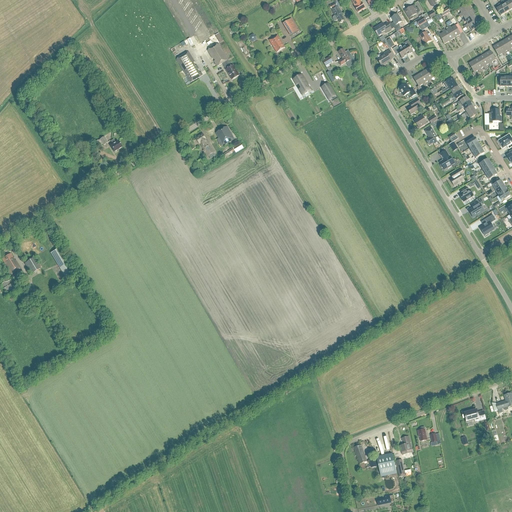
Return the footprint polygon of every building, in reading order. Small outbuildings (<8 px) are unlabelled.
[(331,10),(332,12),(335,16),(333,18),(333,19),(334,22),(336,22),(338,21),(339,24),(340,23),(341,24),(343,23),(343,22),(344,21),(342,16),(343,16),(337,6),(335,4),(338,2),(336,0),(332,0),(335,4),(330,7),(331,9),(331,10)] [(355,7),(354,7),(358,13),(365,9),(362,3),(361,3),(359,0),(354,0),(352,2),(355,7)] [(501,3),(499,4),(505,14),(510,11),(505,4),(503,1),(501,3)] [(459,15),(460,17),(471,10),(468,4),(459,10),(458,8),(456,10),(457,13),(460,11),(461,14),(459,15)] [(501,17),(505,14),(499,4),(497,6),(499,8),(496,10),(501,17)] [(405,13),(409,19),(410,21),(414,19),(412,17),(416,14),(414,10),(416,9),(414,6),(412,7),(407,10),(408,12),(405,13)] [(448,9),(452,18),(457,16),(453,7),(448,9)] [(462,20),(463,22),(474,15),(471,10),(460,17),(461,18),(463,17),(464,19),(462,20)] [(399,26),(398,25),(401,23),(396,15),(391,18),(394,23),(391,24),(394,29),(397,33),(401,30),(399,26)] [(465,26),(466,27),(478,21),(474,15),(463,22),(464,23),(466,22),(468,24),(465,26)] [(426,23),(423,18),(416,22),(419,27),(426,23)] [(291,19),(283,24),(291,37),(299,32),(291,19)] [(481,26),(478,21),(466,27),(467,29),(469,27),(472,32),(481,26)] [(394,29),(391,24),(391,23),(388,25),(387,23),(384,25),(383,24),(374,29),(378,37),(387,31),(388,32),(394,29)] [(450,26),(448,27),(455,38),(461,35),(455,26),(451,28),(450,26)] [(444,29),(443,30),(450,41),(455,38),(448,27),(447,28),(448,30),(446,32),(444,29)] [(440,35),(439,33),(436,34),(438,37),(439,36),(444,45),(450,41),(443,30),(441,31),(443,33),(440,35)] [(253,37),(259,41),(262,37),(257,33),(253,37)] [(426,33),(420,37),(425,45),(431,41),(426,33)] [(269,41),(277,53),(285,49),(278,36),(274,38),(269,41)] [(385,46),(388,50),(390,48),(388,45),(385,40),(377,45),(379,47),(382,45),(383,47),(385,46)] [(404,44),(405,47),(402,48),(407,56),(412,53),(409,48),(412,46),(408,41),(406,43),(404,44)] [(504,41),(498,44),(505,55),(507,55),(505,52),(508,51),(509,53),(511,52),(504,41)] [(498,44),(493,47),(498,56),(502,54),(504,56),(505,55),(498,44)] [(228,61),(218,45),(207,51),(212,60),(213,59),(215,61),(214,62),(217,67),(222,64),(225,68),(226,68),(227,70),(226,70),(232,81),(239,76),(233,66),(231,67),(228,61)] [(402,48),(400,50),(397,47),(393,50),(396,56),(399,54),(402,59),(407,56),(402,48)] [(341,66),(347,62),(348,65),(351,63),(350,61),(348,58),(351,56),(348,52),(346,53),(343,50),(338,53),(343,60),(338,63),(341,66)] [(386,54),(381,57),(380,55),(379,55),(376,57),(377,60),(382,67),(391,61),(390,59),(393,57),(389,51),(385,53),(386,54)] [(490,51),(485,54),(492,66),(493,65),(492,63),(496,60),(490,51)] [(177,60),(191,84),(203,76),(201,73),(200,74),(198,70),(199,70),(197,66),(196,67),(193,63),(195,62),(189,53),(177,60)] [(485,54),(479,58),(486,69),(487,68),(486,66),(489,64),(490,67),(492,66),(485,54)] [(200,60),(206,72),(209,71),(203,58),(200,60)] [(330,58),(323,62),(327,70),(330,68),(329,65),(333,62),(330,58)] [(479,58),(474,61),(481,72),(482,72),(481,69),(483,68),(485,70),(486,69),(479,58)] [(474,61),(469,64),(474,73),(472,74),(474,76),(477,75),(475,72),(478,71),(479,73),(481,72),(474,61)] [(429,68),(424,72),(431,83),(432,82),(431,80),(435,77),(429,68)] [(331,72),(327,74),(332,82),(336,80),(331,72)] [(424,72),(419,75),(426,86),(427,85),(425,83),(428,82),(429,84),(431,83),(424,72)] [(417,88),(419,90),(421,89),(420,86),(423,85),(424,87),(426,86),(419,75),(413,78),(418,87),(417,88)] [(296,79),(294,81),(302,95),(305,94),(308,92),(310,91),(308,88),(307,86),(302,76),(300,78),(296,80),(296,79)] [(500,87),(506,87),(506,78),(500,78),(500,76),(497,76),(497,83),(500,83),(500,87)] [(444,87),(446,89),(455,83),(452,79),(443,84),(444,87)] [(450,89),(451,92),(458,87),(455,83),(446,89),(447,91),(450,89)] [(328,84),(322,88),(330,101),(336,97),(328,84)] [(410,91),(405,84),(399,88),(404,97),(409,94),(411,98),(416,95),(413,89),(410,91)] [(450,95),(451,97),(451,98),(461,92),(458,87),(451,92),(452,94),(450,95)] [(443,106),(450,101),(452,100),(455,98),(456,100),(463,96),(461,92),(451,98),(451,97),(448,99),(449,100),(442,105),(443,106)] [(461,104),(459,106),(456,108),(457,110),(460,108),(469,102),(467,98),(460,102),(461,104)] [(412,107),(407,110),(411,115),(419,110),(417,107),(421,105),(418,100),(410,104),(412,107)] [(464,108),(465,111),(472,106),(469,102),(460,108),(461,110),(464,108)] [(464,114),(465,116),(465,117),(475,111),(472,106),(465,111),(467,113),(464,114)] [(492,113),(489,114),(489,124),(493,124),(492,122),(501,122),(501,117),(499,117),(499,110),(492,110),(492,113)] [(469,117),(471,119),(478,115),(475,111),(465,117),(465,116),(461,119),(462,121),(467,119),(469,117)] [(419,129),(427,124),(422,116),(414,121),(419,129)] [(228,127),(216,133),(219,139),(217,140),(221,147),(222,146),(234,140),(228,127)] [(425,131),(429,138),(426,140),(429,146),(433,144),(433,145),(437,142),(435,139),(437,138),(431,128),(425,131)] [(196,139),(199,144),(200,144),(205,152),(205,153),(207,157),(215,152),(207,139),(206,140),(203,135),(196,139)] [(511,139),(509,135),(498,142),(503,149),(511,144),(511,143),(511,139)] [(94,143),(98,149),(101,147),(101,146),(103,145),(103,146),(108,144),(104,137),(94,143)] [(466,144),(469,149),(478,144),(475,138),(466,144)] [(113,140),(111,142),(113,145),(110,146),(114,153),(122,148),(118,142),(115,143),(113,140)] [(469,149),(473,154),(481,149),(478,144),(469,149)] [(225,158),(233,153),(235,151),(233,149),(231,150),(224,155),(225,158)] [(481,149),(473,154),(476,159),(484,154),(481,149)] [(443,159),(444,161),(440,163),(441,165),(440,166),(442,169),(443,168),(444,170),(447,168),(448,169),(451,167),(451,166),(454,164),(450,157),(449,157),(446,152),(440,155),(442,160),(443,159)] [(479,165),(482,170),(491,165),(488,160),(479,165)] [(482,170),(486,175),(494,170),(491,165),(482,170)] [(451,176),(453,179),(450,181),(454,187),(463,181),(462,178),(465,176),(461,170),(451,176)] [(494,170),(486,175),(489,180),(497,175),(494,170)] [(492,186),(495,192),(504,186),(501,181),(493,186),(492,183),(487,186),(489,189),(492,186)] [(495,192),(499,197),(507,191),(504,186),(495,192)] [(462,195),(460,196),(463,202),(473,196),(469,190),(468,191),(466,188),(460,192),(462,195)] [(499,197),(496,198),(500,203),(502,202),(510,196),(507,191),(499,197)] [(473,209),(469,212),(473,218),(484,211),(480,205),(479,206),(477,202),(471,206),(473,209)] [(508,212),(510,215),(511,213),(511,206),(507,210),(505,206),(499,210),(501,213),(503,212),(505,214),(508,212)] [(483,226),(479,228),(483,234),(486,232),(487,233),(494,229),(491,224),(496,221),(493,216),(485,220),(487,223),(483,226)] [(51,254),(66,280),(75,275),(59,249),(51,254)] [(13,262),(11,259),(13,258),(10,254),(1,260),(4,264),(5,263),(12,275),(20,270),(15,261),(13,262)] [(24,264),(31,275),(41,269),(34,258),(24,264)] [(18,273),(12,277),(16,283),(22,279),(18,273)] [(16,287),(10,277),(1,282),(2,283),(0,283),(0,284),(6,294),(16,287)] [(508,409),(508,408),(511,406),(511,396),(511,394),(504,396),(505,402),(496,405),(498,411),(503,409),(504,410),(504,411),(505,411),(507,410),(508,409)] [(476,423),(485,420),(483,412),(477,414),(476,411),(472,412),(472,410),(462,413),(463,419),(466,418),(467,422),(475,420),(476,423)] [(418,431),(419,438),(420,438),(421,442),(427,440),(425,430),(418,431)] [(483,436),(486,447),(491,445),(489,435),(483,436)] [(403,445),(400,446),(403,455),(413,453),(409,437),(401,439),(403,445)] [(361,446),(353,449),(360,465),(364,463),(367,462),(361,446)] [(392,455),(377,458),(381,478),(397,474),(392,455)] [(404,472),(402,460),(396,461),(398,473),(404,472)] [(378,506),(391,503),(389,495),(376,498),(378,506)]
